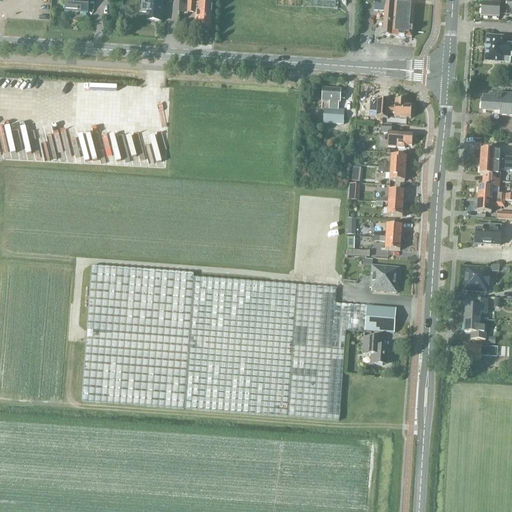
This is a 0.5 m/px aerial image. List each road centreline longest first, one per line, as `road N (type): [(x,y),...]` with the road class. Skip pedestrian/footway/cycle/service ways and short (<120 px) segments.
road 1 (tertiary): [(448,73),(0,42)]
road 2 (tertiary): [(419,511),(448,73)]
